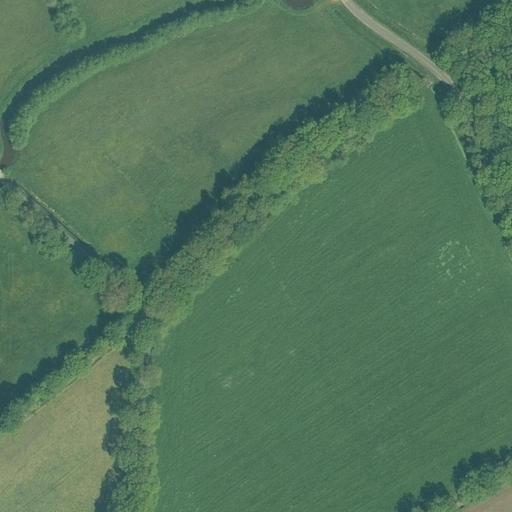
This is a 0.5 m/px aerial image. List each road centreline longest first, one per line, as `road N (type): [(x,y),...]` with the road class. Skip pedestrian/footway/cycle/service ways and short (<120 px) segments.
road 1 (unclassified): [(129,511),(141,317),(0,181)]
road 2 (unclassified): [(511,206),(448,81),(346,0)]
